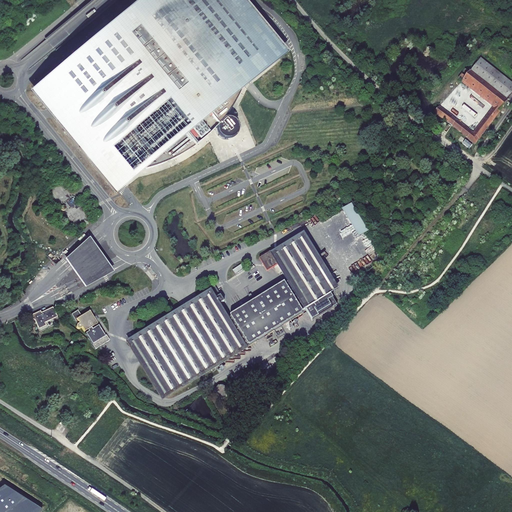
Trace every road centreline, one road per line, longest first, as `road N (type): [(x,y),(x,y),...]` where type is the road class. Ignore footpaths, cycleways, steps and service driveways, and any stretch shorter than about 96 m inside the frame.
road 1 (unclassified): [(511,189),(408,116),(292,0)]
road 2 (track): [(376,290),(511,126)]
road 3 (track): [(0,400),(164,511)]
road 4 (primary): [(118,511),(0,432)]
road 5 (unknown): [(22,82),(120,0)]
